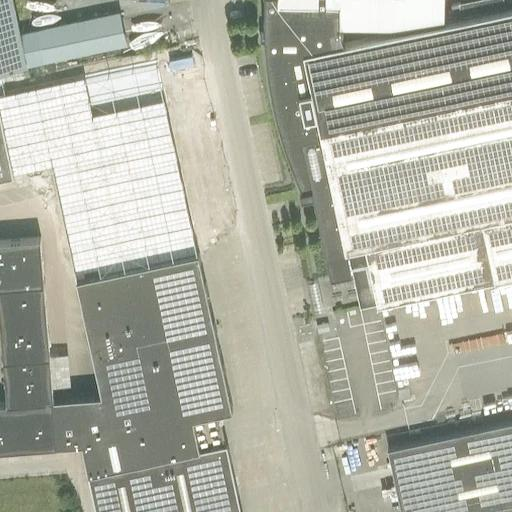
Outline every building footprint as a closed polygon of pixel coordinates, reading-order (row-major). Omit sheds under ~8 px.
[(0,0),(0,70),(28,65),(21,32),(13,0),(0,0)] [(261,28),(261,41),(266,40),(266,41),(266,42),(266,43),(266,44),(266,45),(266,46),(266,47),(266,48),(266,49),(266,50),(266,51),(266,52),(267,53),(267,54),(267,55),(267,56),(267,57),(267,58),(267,59),(267,60),(267,61),(267,62),(268,63),(268,64),(268,65),(268,66),(268,67),(268,68),(268,69),(268,70),(269,71),(269,72),(269,73),(269,74),(269,75),(269,76),(269,77),(270,78),(270,79),(270,80),(270,81),(270,82),(270,83),(270,84),(271,84),(271,85),(271,86),(271,87),(271,88),(271,89),(272,90),(272,91),(272,92),(272,93),(272,94),(272,95),(273,95),(273,96),(273,97),(273,98),(273,99),(274,100),(274,101),(274,102),(274,103),(274,104),(275,105),(275,106),(275,107),(275,108),(276,109),(276,110),(276,111),(276,112),(276,113),(277,113),(277,114),(277,115),(277,116),(277,117),(278,117),(278,118),(278,119),(278,120),(279,121),(279,122),(279,123),(279,124),(280,124),(280,125),(280,126),(280,127),(281,128),(281,129),(281,130),(281,131),(282,131),(282,132),(282,133),(282,134),(283,135),(283,136),(283,137),(284,138),(284,139),(284,140),(284,141),(285,141),(285,142),(285,143),(285,144),(286,144),(286,145),(286,146),(286,147),(287,147),(287,148),(287,149),(287,150),(288,150),(288,151),(288,152),(288,153),(289,153),(289,154),(289,155),(290,156),(290,157),(290,158),(297,173),(303,189),(301,189),(302,197),(314,194),(321,227),(322,233),(326,253),(331,277),(353,272),(348,249),(366,245),(371,269),(378,304),(511,275),(511,8),(345,43),(339,26),(402,27),(445,18),(444,0),(265,0),(265,10),(265,28),(261,28)] [(21,32),(28,65),(126,44),(119,11),(21,32)] [(0,177),(14,174),(0,108),(0,177)] [(178,156),(116,169),(125,212),(187,199),(178,156)] [(89,472),(225,443),(218,408),(231,405),(198,247),(77,277),(102,392),(54,396),(41,237),(0,240),(0,308),(8,402),(0,402),(0,449),(58,445),(58,444),(83,442),(89,472)] [(402,511),(462,511),(511,501),(511,420),(389,448),(402,511)] [(242,511),(227,443),(225,443),(89,472),(97,511),(242,511)]
